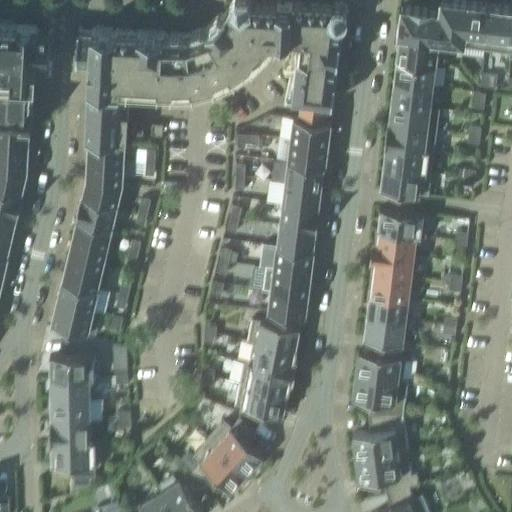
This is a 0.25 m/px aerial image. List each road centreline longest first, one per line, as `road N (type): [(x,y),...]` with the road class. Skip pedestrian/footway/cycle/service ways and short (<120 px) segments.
road 1 (residential): [(370,0),(354,198),(321,399)]
road 2 (residential): [(65,2),(56,177),(19,334)]
road 3 (residential): [(65,2),(189,10),(205,0)]
road 4 (residential): [(19,334),(20,454)]
